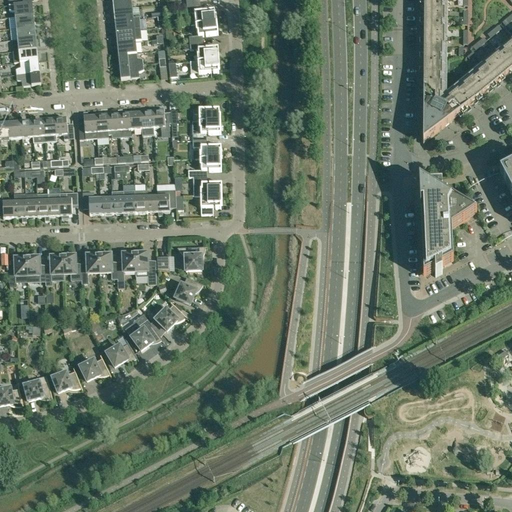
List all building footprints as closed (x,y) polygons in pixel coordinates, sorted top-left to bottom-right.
[(112,0),(113,11),(132,9),(131,0),(112,0)] [(193,0),(194,1),(186,2),(187,8),(200,7),(200,1),(205,0),(193,0)] [(423,146),(454,120),(511,72),(511,42),(483,66),(469,78),(472,82),(441,107),(442,67),(447,67),(447,49),(447,0),(424,0),(424,69),(423,146)] [(34,16),(32,4),(9,7),(9,12),(9,13),(10,13),(12,13),(13,14),(14,14),(15,18),(34,16)] [(194,15),(196,27),(217,24),(216,15),(215,16),(214,12),(201,13),(200,7),(187,8),(187,15),(194,15)] [(139,15),(133,16),(132,9),(113,11),(115,23),(133,21),(139,21),(139,15)] [(15,18),(16,30),(35,28),(34,16),(15,18)] [(133,21),(115,23),(116,34),(135,33),(141,32),(139,21),(133,21)] [(218,36),(217,24),(196,27),(196,35),(198,35),(198,38),(189,39),(189,45),(203,44),(203,38),(218,36)] [(36,40),(35,28),(16,30),(17,42),(36,40)] [(135,33),(116,34),(117,46),(136,44),(136,43),(142,43),(141,32),(135,33)] [(17,42),(18,53),(37,51),(36,40),(17,42)] [(136,44),(117,46),(118,58),(137,56),(136,44)] [(203,44),(189,45),(190,52),(198,52),(198,55),(197,55),(198,63),(219,62),(218,49),(204,50),(203,44)] [(38,63),(37,51),(18,53),(20,65),(38,63)] [(137,56),(118,58),(120,70),(143,67),(142,62),(143,62),(141,61),(140,61),(139,61),(137,60),(137,56)] [(219,62),(198,63),(191,64),(191,76),(199,75),(199,76),(219,74),(218,70),(220,70),(219,62)] [(16,77),(40,75),(38,63),(20,65),(20,69),(19,70),(18,70),(15,72),(16,72),(16,77)] [(168,66),(170,80),(177,79),(176,65),(168,66)] [(143,73),(144,72),(143,71),(143,67),(120,70),(121,82),(139,80),(139,74),(140,74),(141,73),(143,73)] [(41,87),(40,75),(16,77),(17,82),(16,82),(18,82),(19,83),(20,83),(22,83),(22,89),(41,87)] [(152,114),(154,130),(161,130),(161,135),(169,134),(169,125),(165,126),(164,110),(156,111),(156,114),(152,114)] [(199,124),(220,123),(220,115),(219,115),(219,111),(199,112),(199,124)] [(131,132),(129,116),(123,116),(122,112),(118,112),(118,116),(119,133),(120,139),(131,138),(131,132)] [(177,112),(170,113),(170,115),(171,127),(178,126),(177,112)] [(96,135),(95,118),(88,119),(88,114),(83,115),(84,128),(78,128),(79,142),(85,142),(97,141),(96,135)] [(154,130),(152,114),(141,115),(142,131),(143,138),(154,137),(154,130)] [(142,131),(141,115),(129,116),(131,132),(142,131)] [(108,140),(108,137),(113,137),(113,140),(120,139),(119,133),(118,116),(106,117),(108,140)] [(108,140),(106,117),(95,118),(96,135),(97,141),(108,140)] [(55,121),(56,138),(64,137),(64,141),(74,141),(73,126),(67,127),(67,120),(55,121)] [(56,138),(55,121),(44,122),(45,139),(45,144),(57,143),(56,138)] [(45,139),(44,122),(32,123),(33,139),(34,145),(45,144),(45,139)] [(32,123),(21,124),(22,140),(33,139),(32,123)] [(220,123),(199,124),(199,132),(201,132),(201,135),(192,136),(192,143),(206,142),(206,136),(221,136),(220,123)] [(21,124),(9,125),(10,141),(22,140),(21,124)] [(1,142),(10,141),(9,125),(0,125),(0,146),(1,147),(1,142)] [(200,161),(221,161),(221,148),(206,149),(206,142),(192,143),(193,150),(201,149),(201,152),(193,153),(193,160),(200,160),(200,161)] [(221,161),(200,161),(200,170),(201,170),(201,173),(188,173),(189,180),(193,180),(207,180),(207,173),(221,173),(221,161)] [(511,166),(499,173),(511,197),(511,166)] [(207,180),(193,180),(193,191),(200,191),(201,198),(222,198),(222,186),(207,186),(207,180)] [(419,186),(420,208),(423,280),(435,274),(435,278),(442,275),(442,270),(453,264),(452,232),(477,216),(442,198),(442,190),(430,190),(430,191),(431,192),(419,186)] [(49,219),(48,196),(48,190),(37,191),(37,196),(38,219),(45,219),(45,223),(49,223),(49,219)] [(134,193),(135,215),(147,215),(146,199),(146,192),(134,193)] [(111,194),(112,200),(112,216),(124,216),(123,199),(123,193),(111,194)] [(123,193),(123,199),(124,216),(124,220),(128,219),(128,216),(135,215),(134,193),(123,193)] [(157,193),(157,198),(158,215),(158,218),(162,218),(162,214),(170,214),(170,210),(176,210),(175,199),(175,194),(175,193),(157,193)] [(60,202),(60,195),(48,196),(49,219),(61,218),(60,202)] [(72,218),(72,209),(79,209),(78,195),(60,195),(60,202),(61,218),(62,218),(62,221),(69,221),(69,218),(72,218)] [(82,210),(89,210),(89,217),(101,217),(100,200),(94,201),(94,195),(82,195),(82,210)] [(38,219),(37,196),(25,197),(26,203),(26,220),(38,219)] [(26,203),(25,197),(14,197),(14,204),(15,220),(22,220),(22,224),(26,224),(26,220),(26,203)] [(157,198),(146,199),(147,215),(158,215),(157,198)] [(222,206),(222,198),(201,198),(201,217),(214,217),(214,210),(221,210),(221,206),(222,206)] [(112,200),(100,200),(101,217),(112,216),(112,200)] [(14,204),(4,204),(4,202),(0,202),(0,219),(3,219),(3,221),(15,220),(14,204)] [(202,273),(201,261),(204,256),(205,250),(205,249),(187,250),(187,259),(185,259),(186,274),(202,273)] [(123,268),(117,268),(118,281),(118,291),(124,291),(123,274),(135,274),(135,252),(127,254),(127,255),(122,255),(123,268)] [(135,252),(135,274),(148,273),(148,287),(156,287),(155,267),(148,267),(147,254),(142,255),(143,253),(135,252)] [(87,269),(81,270),(82,282),(82,286),(88,286),(87,276),(99,275),(99,254),(91,255),(91,257),(86,257),(87,269)] [(112,281),(118,281),(117,268),(111,268),(111,256),(107,256),(107,255),(99,254),(99,275),(112,275),(112,281)] [(51,271),(45,271),(46,284),(46,288),(52,287),(52,283),(64,282),(64,277),(63,255),(55,257),(55,258),(51,258),(51,271)] [(71,283),(82,282),(81,270),(76,270),(75,257),(71,258),(71,256),(63,255),(64,277),(71,276),(71,283)] [(16,289),(16,285),(28,284),(28,278),(27,257),(19,258),(19,260),(15,260),(15,272),(9,273),(10,289),(16,289)] [(40,284),(46,284),(45,271),(40,271),(39,259),(35,259),(35,257),(27,257),(28,278),(28,284),(40,284)] [(169,259),(157,259),(157,272),(168,274),(169,259)] [(190,307),(195,296),(199,293),(203,288),(203,287),(186,280),(183,288),(181,287),(175,301),(190,307)] [(166,312),(155,323),(167,334),(175,325),(181,324),(186,320),(173,307),(167,313),(166,312)] [(100,329),(97,323),(86,324),(92,334),(100,329)] [(72,332),(70,326),(62,330),(64,335),(72,332)] [(51,328),(44,330),(46,337),(53,334),(51,328)] [(141,354),(151,346),(157,346),(162,343),(163,343),(152,328),(145,333),(144,332),(132,341),(141,354)] [(120,349),(107,356),(115,370),(125,364),(131,364),(137,361),(137,362),(137,361),(128,346),(121,350),(120,349)] [(498,357),(501,362),(508,357),(506,352),(498,357)] [(94,363),(80,370),(87,384),(98,379),(104,379),(109,377),(110,378),(110,377),(102,361),(95,365),(94,363)] [(66,375),(52,381),(58,396),(69,391),(75,392),(81,391),(82,391),(75,374),(67,377),(66,375)] [(46,378),(23,384),(28,404),(40,401),(46,402),(52,402),(53,402),(47,381),(46,378)] [(10,391),(0,392),(0,409),(10,407),(15,409),(21,409),(22,409),(19,392),(11,393),(10,391)]
